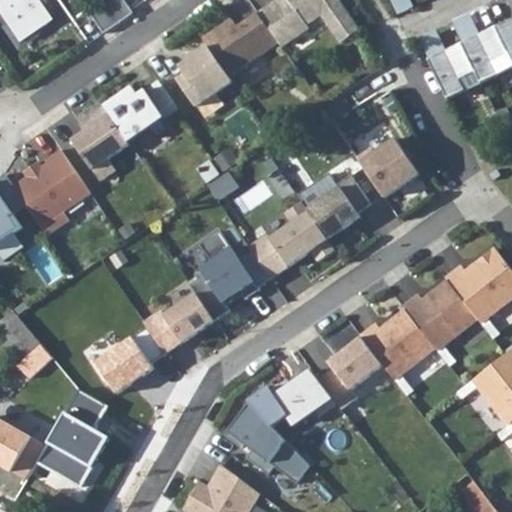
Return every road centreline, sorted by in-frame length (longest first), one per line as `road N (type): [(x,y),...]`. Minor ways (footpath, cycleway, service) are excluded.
road 1 (residential): [(165,416),(482,196)]
road 2 (residential): [(0,98),(8,110),(25,109),(188,0)]
road 3 (residential): [(370,0),(482,196)]
